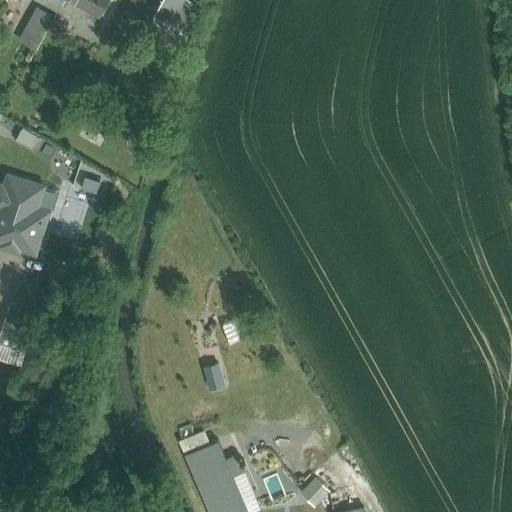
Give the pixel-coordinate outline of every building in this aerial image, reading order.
[(107,0),(63,0),(62,3),(90,19),(94,12),(99,15),(107,0)] [(42,10),(35,23),(36,23),(47,30),(54,17),(42,10)] [(67,24),(54,17),(47,30),(59,36),(67,24)] [(47,30),(36,23),(27,41),(38,47),(47,30)] [(0,239),(35,250),(48,210),(40,208),(37,203),(43,185),(9,174),(6,185),(0,183),(0,239)] [(6,318),(0,336),(0,340),(20,347),(27,325),(6,318)] [(302,410),(181,451),(209,511),(259,511),(251,479),(322,455),(302,410)] [(200,426),(177,437),(182,449),(205,438),(200,426)] [(329,489),(316,476),(307,485),(320,499),(329,489)]
